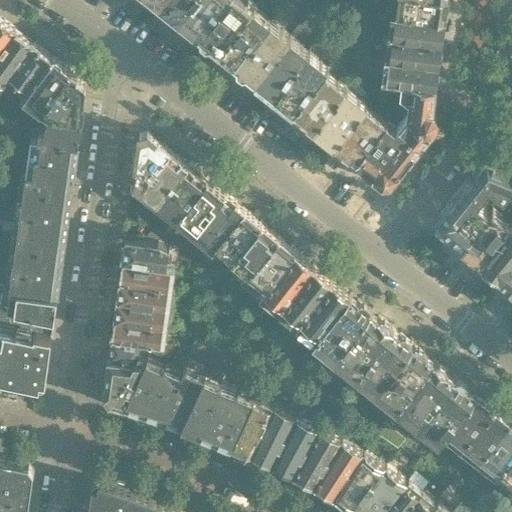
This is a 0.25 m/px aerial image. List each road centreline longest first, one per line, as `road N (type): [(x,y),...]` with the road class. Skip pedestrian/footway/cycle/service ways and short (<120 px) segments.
road 1 (residential): [(65,426),(112,84),(126,49)]
road 2 (residential): [(376,250),(126,49)]
road 3 (residential): [(288,511),(168,458),(65,426)]
road 4 (residential): [(376,250),(483,117),(511,99)]
road 5 (residential): [(511,361),(376,250)]
